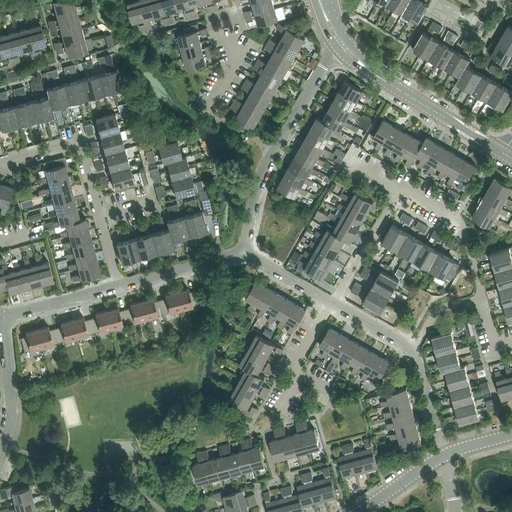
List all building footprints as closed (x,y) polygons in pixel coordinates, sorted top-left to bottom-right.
[(56,0),(52,1),(56,12),(75,7),(73,0),(56,0)] [(144,20),(138,0),(127,3),(132,23),(144,20)] [(155,17),(150,0),(139,0),(138,0),(144,20),(155,17)] [(166,14),(162,0),(150,0),(155,17),(166,14)] [(177,11),(174,0),(162,0),(166,14),(177,11)] [(188,8),(185,0),(174,0),(177,11),(188,8)] [(271,0),(261,0),(252,3),(255,14),(274,8),(271,0)] [(388,0),(386,4),(394,9),(399,0),(388,0)] [(399,0),(394,9),(402,13),(409,0),(399,0)] [(402,13),(399,18),(407,23),(410,18),(419,0),(409,0),(402,13)] [(419,0),(410,18),(418,22),(428,5),(425,3),(426,0),(419,0)] [(302,1),(297,3),(300,14),(305,12),(302,1)] [(78,18),(75,7),(56,12),(59,23),(78,18)] [(274,8),(255,14),(258,25),(278,20),(274,8)] [(62,34),(81,29),(78,18),(59,23),(62,34)] [(433,21),(429,28),(434,30),(437,24),(433,21)] [(278,23),(275,28),(282,31),(285,27),(278,23)] [(197,30),(199,30),(197,24),(184,27),(185,33),(177,35),(181,47),(200,42),(200,41),(197,30)] [(437,24),(434,30),(439,33),(442,27),(437,24)] [(511,26),(508,24),(502,35),(511,40),(511,26)] [(46,45),(40,25),(29,28),(34,48),(46,45)] [(29,28),(18,31),(23,51),(34,48),(29,28)] [(287,28),(281,38),(299,48),(304,39),(305,38),(287,28)] [(422,31),(412,49),(420,54),(430,36),(434,30),(429,28),(426,33),(422,31)] [(84,40),(81,29),(62,34),(65,45),(84,40)] [(448,30),(445,36),(445,37),(449,39),(453,33),(448,30)] [(12,54),(23,51),(18,31),(7,34),(12,54)] [(453,33),(449,39),(454,42),(458,35),(453,33)] [(12,54),(7,34),(0,36),(0,52),(1,57),(12,54)] [(511,40),(502,35),(497,45),(511,53),(511,40)] [(430,36),(420,54),(428,58),(438,40),(430,36)] [(438,40),(428,58),(436,63),(446,45),(449,39),(445,37),(442,43),(438,40)] [(281,38),(276,48),(293,58),(299,48),(281,38)] [(276,42),(269,39),(267,43),(273,47),(276,42)] [(436,63),(444,67),(454,49),(451,48),(454,42),(449,39),(446,45),(436,63)] [(469,42),(464,39),(460,45),(465,48),(469,42)] [(65,45),(68,57),(87,52),(84,40),(65,45)] [(200,42),(181,47),(184,58),(203,52),(200,42)] [(469,42),(465,48),(470,51),(474,44),(469,42)] [(273,47),(267,43),(264,48),(270,52),(273,47)] [(508,65),(509,65),(511,59),(511,53),(497,45),(491,55),(508,65)] [(276,48),(270,58),(288,68),(293,58),(276,48)] [(454,49),(444,67),(452,72),(462,54),(454,49)] [(184,58),(187,69),(206,64),(203,52),(184,58)] [(462,54),(452,72),(459,76),(466,65),(470,59),(462,54)] [(477,64),(481,57),(476,54),(472,61),(477,64)] [(122,89),(116,69),(112,70),(109,55),(103,56),(104,64),(105,64),(107,72),(112,92),(122,89)] [(481,57),(477,64),(482,66),(486,60),(481,57)] [(264,62),(258,58),(255,63),(262,66),(264,62)] [(270,58),(264,68),(282,78),(288,68),(270,58)] [(310,63),(308,66),(313,69),(318,61),(313,58),(310,63)] [(85,61),(80,63),(83,74),(89,72),(88,68),(87,68),(85,61)] [(262,66),(255,63),(253,68),(259,71),(262,66)] [(488,70),(493,73),(496,66),(492,63),(488,70)] [(459,76),(455,82),(464,87),(474,69),(466,65),(459,76)] [(496,66),(493,73),(497,75),(501,69),(496,66)] [(264,68),(259,78),(276,88),(282,78),(264,68)] [(474,69),(464,87),(471,92),(482,74),(474,69)] [(103,94),(112,92),(107,72),(98,74),(103,94)] [(64,84),(69,103),(77,101),(72,81),(73,81),(71,73),(70,73),(65,74),(66,78),(67,78),(68,82),(64,84)] [(95,96),(103,94),(98,74),(89,77),(95,96)] [(482,74),(471,92),(479,96),(489,78),(482,74)] [(86,99),(95,96),(89,77),(81,79),(86,99)] [(52,108),(60,106),(55,86),(53,78),(47,79),(48,83),(49,83),(50,87),(46,88),(48,96),(51,108),(52,108)] [(259,78),(253,88),(270,98),(276,88),(259,78)] [(489,78),(479,96),(487,101),(497,83),(489,78)] [(77,101),(86,99),(81,79),(73,81),(72,81),(77,101)] [(345,80),(339,90),(356,100),(360,95),(367,99),(369,94),(345,80)] [(250,86),(244,83),(241,88),(247,91),(250,86)] [(497,83),(487,101),(495,105),(505,87),(497,83)] [(60,106),(69,103),(64,84),(55,86),(60,106)] [(503,110),(503,109),(511,94),(511,91),(505,87),(495,105),(503,110)] [(253,88),(247,98),(265,108),(270,98),(253,88)] [(339,90),(333,100),(351,110),(354,104),(361,109),(364,104),(356,100),(339,90)] [(48,96),(39,98),(45,118),(54,116),(52,108),(51,108),(48,96)] [(39,98),(31,101),(36,120),(45,118),(39,98)] [(247,98),(241,108),(259,118),(265,108),(247,98)] [(333,100),(327,110),(345,120),(348,114),(356,118),(358,114),(351,110),(333,100)] [(31,101),(22,103),(27,123),(36,120),(31,101)] [(22,103),(13,106),(19,125),(27,123),(22,103)] [(239,106),(233,103),(230,108),(236,111),(239,106)] [(13,106),(5,108),(10,128),(19,125),(13,106)] [(0,129),(1,130),(10,128),(5,108),(0,109),(0,129)] [(236,118),(235,118),(253,128),(259,118),(241,108),(236,118)] [(327,110),(322,120),(339,130),(343,124),(350,128),(352,124),(345,120),(327,110)] [(95,118),(97,128),(117,122),(114,113),(95,118)] [(372,122),(359,115),(356,119),(359,120),(357,124),(367,130),(372,122)] [(317,117),(311,127),(328,137),(329,137),(332,131),(339,135),(341,131),(339,130),(322,120),(317,117)] [(379,150),(383,143),(393,125),(383,119),(380,123),(373,137),(378,140),(374,147),(379,150)] [(97,128),(100,136),(119,131),(117,122),(97,128)] [(389,155),(393,148),(403,131),(393,125),(383,143),(388,146),(384,153),(389,155)] [(311,127),(305,137),(323,147),(326,141),(333,145),(336,141),(329,137),(328,137),(311,127)] [(100,136),(102,145),(122,139),(119,131),(100,136)] [(398,161),(403,154),(413,136),(403,131),(393,148),(398,152),(394,159),(398,161)] [(354,138),(353,141),(359,144),(360,141),(362,139),(356,136),(354,138)] [(413,160),(416,155),(423,142),(422,142),(413,136),(403,154),(408,157),(404,164),(408,167),(412,160),(413,160)] [(305,137),(300,147),(317,157),(320,151),(328,155),(330,151),(323,147),(305,137)] [(422,167),(426,160),(436,143),(425,137),(422,142),(423,142),(416,155),(421,158),(417,165),(422,167)] [(102,145),(104,154),(124,148),(122,139),(102,145)] [(179,149),(177,140),(157,145),(160,154),(179,149)] [(432,173),(436,166),(446,148),(436,143),(426,160),(431,163),(427,171),(432,173)] [(300,147),(294,157),(311,167),(312,167),(315,161),(322,165),(324,161),(317,157),(300,147)] [(104,154),(107,162),(127,157),(124,148),(104,154)] [(441,179),(445,171),(455,154),(446,148),(436,166),(441,169),(437,176),(441,179)] [(162,163),(166,162),(182,157),(179,149),(160,154),(162,163)] [(451,184),(455,177),(465,160),(455,154),(445,171),(451,175),(447,182),(448,182),(451,184)] [(166,162),(168,171),(188,165),(185,156),(182,157),(166,162)] [(107,162),(109,171),(129,166),(127,157),(107,162)] [(294,157),(288,167),(306,177),(309,171),(316,175),(319,171),(312,167),(311,167),(294,157)] [(476,166),(465,160),(455,177),(461,180),(457,187),(461,190),(465,183),(466,183),(476,166)] [(40,183),(48,181),(68,176),(65,164),(45,169),(47,176),(39,178),(40,183)] [(168,171),(171,179),(190,174),(188,165),(168,171)] [(109,171),(112,180),(131,174),(129,166),(109,171)] [(288,167),(283,177),(300,187),(304,181),(311,185),(313,181),(306,177),(288,167)] [(144,171),(140,172),(143,185),(148,184),(144,171)] [(112,180),(114,189),(115,189),(131,184),(134,183),(131,174),(112,180)] [(171,179),(173,188),(193,183),(190,174),(171,179)] [(22,176),(16,177),(18,185),(24,184),(25,184),(23,176),(22,176)] [(42,189),(42,190),(43,194),(51,192),(71,186),(68,176),(48,181),(50,187),(42,189)] [(307,191),(300,187),(283,177),(277,187),(294,197),(298,191),(305,195),(307,191)] [(511,186),(494,177),(489,187),(506,197),(509,192),(511,193),(511,187),(511,186)] [(193,183),(173,188),(176,197),(195,192),(193,183)] [(6,207),(7,207),(12,187),(1,184),(0,186),(0,205),(2,206),(0,211),(0,213),(4,215),(6,207)] [(131,184),(115,189),(116,193),(132,188),(131,184)] [(46,205),(54,203),(74,197),(71,186),(51,192),(53,198),(45,200),(46,205)] [(489,187),(483,197),(501,207),(504,201),(511,206),(511,203),(511,200),(506,197),(489,187)] [(26,192),(18,194),(20,200),(27,198),(26,192)] [(373,202),(355,192),(352,198),(345,194),(342,198),(350,202),(367,212),(373,202)] [(49,216),(57,214),(77,208),(74,197),(54,203),(56,209),(48,211),(49,216)] [(208,198),(201,199),(204,215),(212,213),(209,197),(208,198)] [(483,197),(477,207),(495,217),(498,211),(505,215),(508,211),(501,207),(483,197)] [(32,199),(21,202),(22,208),(34,205),(32,199)] [(350,202),(346,208),(339,204),(337,208),(344,212),(361,222),(367,212),(350,202)] [(502,221),(495,217),(477,207),(471,217),(489,227),(492,221),(500,225),(502,221)] [(45,229),(47,229),(60,225),(66,224),(66,223),(80,220),(77,208),(57,214),(59,220),(53,222),(53,221),(43,224),(45,229)] [(202,211),(193,214),(198,233),(207,231),(202,211)] [(344,212),(341,218),(334,214),(331,218),(338,222),(356,232),(361,222),(344,212)] [(399,219),(404,221),(408,215),(403,212),(399,219)] [(193,214),(184,216),(189,236),(198,233),(193,214)] [(408,215),(404,221),(409,224),(413,218),(408,215)] [(184,216),(175,219),(181,238),(189,236),(184,216)] [(61,236),(69,234),(88,229),(85,218),(80,220),(66,223),(66,224),(68,230),(60,232),(61,236)] [(166,221),(168,229),(169,229),(172,241),(181,238),(175,219),(166,221)] [(415,228),(420,230),(423,224),(418,221),(415,228)] [(338,222),(335,228),(328,224),(325,228),(327,229),(345,239),(350,242),(356,232),(338,222)] [(389,246),(400,229),(391,224),(381,242),(389,246)] [(423,224),(420,230),(424,233),(428,227),(423,224)] [(64,247),(72,245),(91,240),(88,229),(69,234),(71,241),(63,243),(64,247)] [(169,229),(168,229),(160,231),(165,251),(174,248),(172,241),(169,229)] [(327,229),(324,235),(317,231),(314,235),(322,239),(339,249),(345,239),(327,229)] [(400,229),(389,246),(397,251),(407,233),(400,229)] [(434,230),(431,236),(430,237),(431,237),(435,239),(439,233),(434,230)] [(160,231),(151,233),(156,253),(165,251),(160,231)] [(151,233),(142,236),(148,255),(156,253),(151,233)] [(407,233),(397,251),(405,255),(415,238),(407,233)] [(439,233),(435,239),(440,242),(444,236),(439,233)] [(142,236),(134,238),(139,258),(148,255),(142,236)] [(134,238),(125,241),(130,260),(139,258),(134,238)] [(415,238),(405,255),(413,260),(423,242),(415,238)] [(322,239),(318,245),(311,241),(309,245),(316,249),(333,259),(339,249),(322,239)] [(446,245),(451,248),(454,242),(450,239),(446,245)] [(67,258),(75,256),(94,251),(91,240),(72,245),(74,251),(66,254),(67,258)] [(121,263),(130,260),(125,241),(116,243),(121,263)] [(423,242),(413,260),(421,264),(431,247),(423,242)] [(454,242),(451,248),(456,251),(459,245),(454,242)] [(431,247),(421,264),(429,269),(439,251),(431,247)] [(490,252),(492,262),(511,257),(509,247),(490,252)] [(316,249),(313,255),(306,250),(303,255),(310,259),(328,269),(333,259),(316,249)] [(70,269),(78,267),(97,262),(94,251),(75,256),(77,263),(69,265),(70,269)] [(439,251),(429,269),(437,273),(447,256),(439,251)] [(35,257),(37,265),(42,284),(53,281),(48,262),(42,264),(39,255),(35,257)] [(459,264),(454,261),(455,260),(447,256),(437,273),(445,278),(445,277),(450,280),(459,264)] [(492,262),(494,270),(511,265),(511,257),(492,262)] [(24,260),(26,268),(31,287),(42,284),(37,265),(31,267),(28,259),(24,260)] [(310,259),(307,264),(300,260),(297,265),(304,269),(322,279),(328,269),(310,259)] [(12,263),(15,271),(20,290),(31,287),(26,268),(19,270),(17,262),(12,263)] [(101,274),(97,262),(78,267),(80,274),(72,276),(73,281),(81,278),(81,279),(101,274)] [(2,268),(7,287),(9,293),(20,290),(15,271),(9,273),(6,265),(2,266),(2,268)] [(511,265),(494,270),(497,279),(511,274),(511,265)] [(372,269),(365,266),(362,271),(369,274),(372,269)] [(381,270),(376,279),(394,289),(398,280),(381,270)] [(369,274),(362,271),(359,275),(366,279),(369,274)] [(511,274),(497,279),(499,288),(511,284),(511,274)] [(376,279),(372,286),(389,296),(394,289),(376,279)] [(252,311),(256,304),(266,286),(256,281),(246,298),(252,302),(248,309),(252,311)] [(356,281),(353,286),(360,290),(362,285),(356,281)] [(511,284),(499,288),(502,296),(511,293),(511,284)] [(262,317),(266,310),(276,292),(266,286),(256,304),(262,307),(257,314),(262,317)] [(360,290),(353,286),(350,291),(357,295),(360,290)] [(372,286),(367,294),(385,304),(389,296),(372,286)] [(188,288),(176,291),(181,309),(198,305),(195,290),(189,292),(188,288)] [(181,309),(176,291),(165,294),(166,298),(160,300),(164,314),(181,309)] [(272,322),(276,315),(286,298),(276,292),(266,310),(271,313),(267,320),(272,322)] [(511,293),(502,296),(504,305),(511,302),(511,293)] [(366,304),(363,308),(363,309),(376,317),(379,312),(380,312),(385,304),(367,294),(362,302),(366,304)] [(164,314),(160,300),(154,301),(153,298),(141,301),(146,319),(164,314)] [(282,328),(286,321),(296,303),(286,298),(276,315),(281,318),(277,326),(282,328)] [(146,319),(141,301),(130,304),(131,308),(125,309),(129,324),(146,319)] [(292,334),(296,327),(306,309),(296,303),(286,321),(291,324),(287,331),(292,334)] [(129,324),(125,309),(119,311),(118,307),(106,310),(111,328),(129,324)] [(111,328),(106,310),(95,314),(96,317),(90,319),(94,333),(111,328)] [(94,333),(90,319),(84,320),(83,317),(72,320),(76,338),(94,333)] [(76,338),(72,320),(60,323),(61,327),(55,328),(59,343),(76,338)] [(59,343),(55,328),(49,330),(48,326),(37,329),(42,347),(59,343)] [(325,358),(329,350),(339,333),(329,327),(319,345),(325,348),(321,355),(325,358)] [(42,347),(37,329),(25,333),(26,336),(20,338),(24,352),(42,347)] [(432,336),(434,345),(454,340),(451,331),(432,336)] [(335,363),(339,356),(349,339),(339,333),(329,350),(335,354),(331,361),(335,363)] [(257,334),(251,344),(269,354),(274,345),(274,344),(257,334)] [(345,369),(349,362),(359,344),(349,339),(339,356),(345,359),(341,366),(345,369)] [(434,345),(436,354),(456,349),(454,340),(434,345)] [(251,344),(245,354),(263,364),(263,363),(269,354),(251,344)] [(355,375),(359,367),(369,350),(359,344),(349,362),(355,365),(351,372),(355,375)] [(274,350),(280,354),(283,349),(277,346),(276,347),(274,350)] [(436,354),(439,363),(458,358),(456,349),(436,354)] [(365,380),(369,373),(379,356),(369,350),(359,367),(365,371),(361,378),(365,380)] [(245,354),(239,365),(246,369),(246,368),(257,375),(257,374),(262,365),(263,364),(245,354)] [(379,379),(389,363),(389,361),(379,356),(369,373),(375,376),(371,383),(375,386),(379,379)] [(441,372),(445,371),(461,366),(458,358),(439,363),(441,372)] [(266,366),(272,369),(274,365),(268,361),(266,365),(266,366)] [(445,371),(447,380),(467,374),(465,365),(461,366),(445,371)] [(269,374),(269,373),(272,369),(266,366),(265,367),(263,371),(269,374)] [(246,369),(241,378),(258,388),(264,378),(257,374),(257,375),(246,368),(246,369)] [(502,399),(511,396),(511,392),(508,377),(502,379),(499,371),(494,372),(497,380),(496,380),(502,399)] [(447,380),(450,388),(469,383),(467,374),(447,380)] [(241,378),(235,388),(253,398),(258,388),(241,378)] [(450,388),(452,397),(472,391),(469,383),(450,388)] [(261,390),(267,393),(270,388),(264,385),(261,390)] [(230,398),(229,398),(238,403),(235,409),(251,418),(254,412),(249,410),(247,408),(253,398),(235,388),(230,398)] [(382,407),(390,404),(409,399),(406,388),(386,393),(388,400),(380,402),(382,407)] [(258,394),(264,398),(267,393),(261,390),(258,394)] [(452,397),(455,406),(474,400),(472,391),(452,397)] [(383,413),(385,417),(385,418),(393,415),(412,410),(409,399),(390,404),(391,411),(383,413)] [(455,406),(457,414),(476,409),(474,400),(455,406)] [(252,405),(249,410),(254,412),(256,413),(258,409),(252,405)] [(476,409),(457,414),(459,423),(479,418),(476,409)] [(393,415),(394,422),(386,424),(388,429),(396,426),(415,421),(412,410),(393,415)] [(389,435),(391,439),(391,440),(399,437),(418,432),(415,421),(396,426),(397,433),(389,435)] [(303,431),(308,451),(320,448),(314,428),(303,431)] [(303,431),(292,434),(297,454),(308,451),(303,431)] [(392,446),(394,450),(402,448),(402,449),(421,443),(418,432),(399,437),(400,444),(392,446)] [(281,437),(286,457),(297,454),(292,434),(281,437)] [(270,441),(275,460),(286,457),(281,437),(270,441)] [(248,449),(253,468),(265,465),(260,446),(248,449)] [(372,448),(360,451),(366,470),(377,467),(372,448)] [(248,449),(237,452),(243,471),(253,468),(248,449)] [(349,454),(355,473),(366,470),(360,451),(349,454)] [(232,474),(243,471),(237,452),(226,455),(232,474)] [(338,457),(343,477),(355,473),(349,454),(338,457)] [(215,458),(221,478),(232,474),(226,455),(215,458)] [(210,481),(221,478),(215,458),(204,461),(210,481)] [(204,461),(193,464),(198,484),(210,481),(204,461)] [(319,480),(325,499),(336,496),(331,477),(319,480)] [(308,483),(314,502),(325,499),(319,480),(308,483)] [(297,486),(299,494),(299,493),(303,505),(314,502),(308,483),(297,486)] [(0,488),(0,494),(1,498),(1,499),(10,496),(12,495),(14,502),(32,497),(29,487),(16,490),(14,485),(0,488)] [(246,501),(245,497),(243,490),(226,495),(223,495),(226,507),(246,501)] [(288,497),(292,511),(304,511),(303,505),(299,493),(299,494),(288,497)] [(0,509),(0,511),(15,511),(34,507),(32,497),(14,502),(16,509),(14,509),(9,510),(8,508),(0,509)] [(277,500),(280,511),(292,511),(288,497),(277,500)] [(280,511),(277,500),(266,503),(268,511),(280,511)] [(226,507),(227,511),(248,511),(247,505),(246,501),(226,507)]
